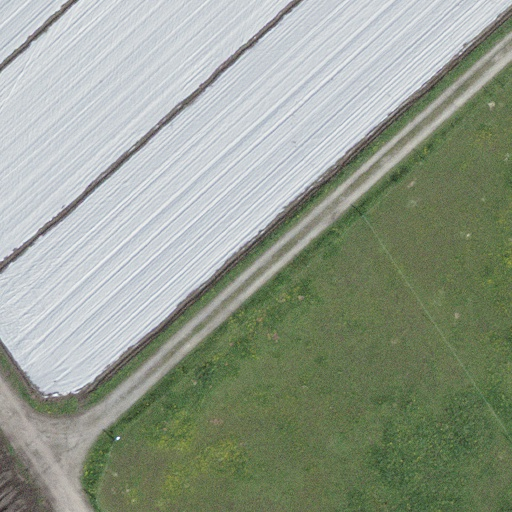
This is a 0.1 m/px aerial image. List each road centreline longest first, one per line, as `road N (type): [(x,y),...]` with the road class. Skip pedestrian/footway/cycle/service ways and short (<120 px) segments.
road 1 (track): [(46,463),(511,37)]
road 2 (track): [(0,389),(77,511)]
